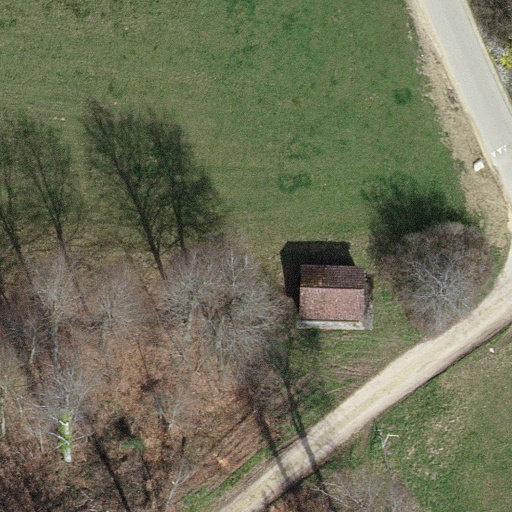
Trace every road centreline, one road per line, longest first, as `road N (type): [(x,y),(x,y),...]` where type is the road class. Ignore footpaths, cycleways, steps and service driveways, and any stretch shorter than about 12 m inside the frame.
road 1 (track): [(511,285),(383,380),(279,481),(233,511)]
road 2 (unclassified): [(511,176),(494,155),(436,0)]
